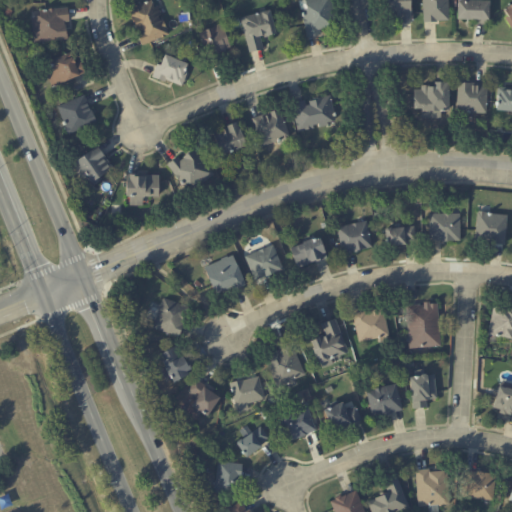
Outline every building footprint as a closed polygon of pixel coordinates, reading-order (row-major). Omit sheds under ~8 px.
[(328,32),(323,33),(323,32),(320,32),(321,37),(307,40),(305,27),(304,27),(299,2),(305,1),(305,2),(316,0),(334,0),(340,29),(328,32)] [(412,0),(413,25),(400,25),(400,22),(389,22),(387,0),(412,0)] [(439,24),(437,24),(437,25),(424,26),(422,0),(447,0),(449,23),(439,24)] [(491,5),(490,27),(476,27),(476,24),(459,24),(459,0),(482,0),(482,5),(491,5)] [(160,16),(161,17),(158,18),(160,23),(163,22),(169,36),(166,37),(166,38),(161,40),(161,39),(142,46),(138,35),(143,33),(141,29),(136,31),(131,19),(132,18),(129,10),(151,2),(154,10),(158,9),(160,16)] [(511,29),(511,30),(504,19),(507,17),(503,12),(511,6),(511,29)] [(7,9),(12,12),(12,13),(14,14),(13,16),(11,15),(10,17),(4,14),(7,9)] [(68,10),(69,22),(63,22),(64,26),(66,26),(67,40),(34,43),(31,12),(42,11),(42,10),(45,10),(46,11),(48,11),(48,10),(54,9),(55,10),(67,9),(68,10)] [(268,39),(264,40),(264,38),(260,39),(263,51),(250,54),(242,19),(269,13),(275,37),(268,39)] [(222,66),(211,69),(200,35),(218,29),(217,27),(222,26),(230,50),(225,52),(227,57),(220,59),(222,66)] [(73,61),(75,64),(80,62),(84,73),(53,87),(43,65),(70,53),(73,61)] [(186,68),(184,74),(187,75),(181,89),(166,82),(165,85),(153,79),(157,68),(161,69),(165,59),(186,68)] [(415,92),(422,92),(422,88),(435,88),(435,85),(449,86),(449,114),(441,114),(441,119),(422,119),(422,112),(414,112),(415,92)] [(466,85),(488,87),(487,117),(471,116),(470,118),(467,118),(467,116),(465,116),(465,117),(458,117),(458,116),(457,115),(459,85),(466,85)] [(511,116),(497,115),(499,90),(511,91),(511,116)] [(89,107),(90,111),(91,111),(96,123),(69,135),(68,134),(67,135),(65,129),(66,128),(57,108),(84,96),(89,107)] [(293,105),(305,102),(306,108),(310,107),(309,104),(318,102),(317,100),(330,97),(336,127),(328,129),(327,127),(319,129),(318,127),(313,128),(314,130),(298,134),(292,105),(293,105)] [(252,122),(280,112),(290,142),(277,146),(277,144),(261,149),(252,122)] [(238,153),(221,159),(212,134),(237,125),(245,150),(238,153)] [(98,150),(114,173),(95,187),(93,185),(92,186),(88,180),(84,183),(70,162),(80,155),(83,160),(98,149),(98,150)] [(184,188),(168,168),(178,160),(181,163),(194,153),(213,177),(190,196),(184,188)] [(128,177),(159,179),(158,201),(142,200),(142,208),(130,208),(130,201),(125,201),(126,177),(128,177)] [(504,217),(474,213),(471,243),(501,246),(504,217)] [(426,215),(456,215),(457,242),(426,242),(426,215)] [(358,253),(354,253),(354,251),(342,254),(337,229),(366,223),(372,248),(360,250),(361,252),(358,253)] [(414,239),(405,240),(406,245),(387,247),(385,232),(387,230),(391,230),(392,230),(414,228),(416,239),(414,239)] [(326,260),(299,270),(291,250),(303,245),(303,244),(318,238),(326,259),(326,260)] [(266,279),(265,277),(255,281),(245,258),(273,246),(283,270),(277,272),(278,274),(266,279)] [(244,287),(234,291),(233,288),(216,295),(204,269),(222,261),(221,260),(227,258),(228,259),(233,257),(245,286),(244,287)] [(183,325),(179,338),(154,329),(164,300),(189,309),(183,325)] [(437,305),(441,347),(410,350),(407,307),(420,306),(420,307),(424,307),(424,304),(429,304),(430,306),(437,305)] [(389,336),(360,343),(353,315),(383,309),(389,336)] [(508,312),(511,313),(511,340),(496,339),(495,339),(492,339),(492,338),(490,338),(493,314),(503,315),(503,312),(508,312)] [(340,357),(329,361),(331,367),(321,371),(310,344),(316,342),(315,341),(321,338),(322,340),(326,339),(321,327),(334,322),(346,355),(340,357)] [(296,380),(277,388),(264,358),(280,351),(279,348),(291,343),(305,376),(296,380)] [(187,363),(193,373),(174,384),(171,380),(167,383),(161,372),(166,369),(160,358),(178,347),(187,363)] [(414,360),(414,367),(405,368),(405,360),(414,360)] [(428,401),(426,401),(427,409),(414,410),(410,379),(421,378),(422,377),(425,376),(427,377),(435,377),(437,400),(428,401)] [(255,405),(248,407),(249,412),(239,415),(234,395),(233,396),(232,392),(233,392),(231,386),(245,383),(245,384),(260,380),(266,402),(255,405)] [(205,387),(203,389),(219,400),(208,418),(205,416),(204,417),(201,415),(202,414),(201,413),(199,416),(192,412),(194,409),(191,407),(192,406),(188,404),(191,399),(195,402),(197,399),(188,393),(196,381),(205,387)] [(401,411),(392,414),(392,415),(381,418),(380,416),(373,418),(367,393),(396,385),(403,411),(401,411)] [(511,392),(511,412),(511,416),(506,414),(506,416),(500,415),(501,411),(494,409),(499,389),(511,392)] [(361,421),(352,425),(351,424),(333,432),(325,412),(342,405),(346,413),(356,409),(361,421)] [(315,431),(305,435),(306,437),(289,444),(279,418),(307,407),(315,431)] [(267,439),(258,445),(261,449),(246,460),(244,456),(243,457),(241,455),(242,454),(237,446),(237,444),(240,441),(242,441),(261,429),(268,439),(267,439)] [(242,467),(240,483),(241,483),(239,497),(214,493),(218,463),(242,467)] [(436,474),(447,473),(449,506),(449,507),(440,508),(440,507),(438,507),(438,511),(429,511),(429,507),(419,508),(416,472),(429,471),(429,474),(436,474)] [(478,473),(490,474),(490,476),(496,477),(493,502),(463,499),(466,473),(477,474),(477,473),(478,473)] [(402,511),(370,511),(368,504),(386,496),(386,495),(388,494),(383,483),(396,477),(409,509),(402,511)] [(334,511),(331,503),(356,493),(364,511),(334,511)] [(227,507),(229,511),(247,511),(243,500),(227,507)]
